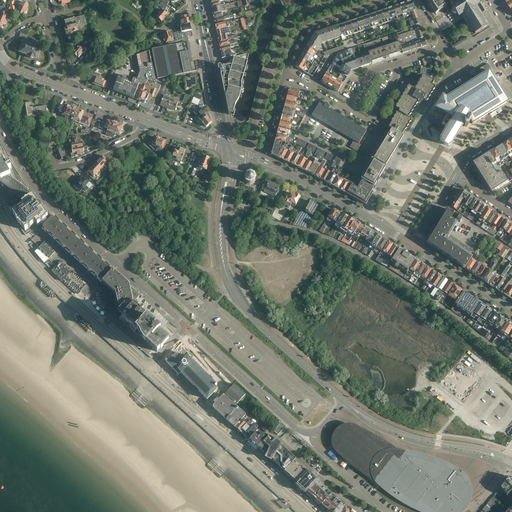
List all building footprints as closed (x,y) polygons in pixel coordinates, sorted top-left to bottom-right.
[(445,7),(441,1),(440,0),(426,0),(436,16),(441,13),(440,11),(444,8),(445,7)] [(445,7),(444,8),(447,12),(448,11),(451,12),(451,13),(452,15),(454,15),(455,16),(457,15),(458,16),(457,17),(458,17),(458,18),(459,17),(459,16),(461,19),(462,19),(463,19),(462,19),(463,20),(465,23),(465,24),(465,23),(467,27),(468,28),(468,27),(470,31),(470,32),(473,30),(475,33),(475,34),(486,26),(484,23),(487,21),(486,21),(484,17),(482,14),(487,10),(481,1),(479,0),(478,0),(442,0),(441,1),(445,7)] [(19,7),(15,8),(13,1),(8,2),(11,13),(20,10),(21,13),(24,12),(25,13),(26,13),(27,11),(28,11),(27,7),(28,6),(27,4),(26,3),(19,5),(19,7)] [(414,20),(417,19),(415,13),(411,1),(405,3),(409,15),(411,15),(412,15),(413,16),(414,20)] [(167,6),(162,2),(159,6),(163,9),(156,16),(156,17),(162,22),(167,16),(168,15),(166,14),(171,9),(167,6)] [(403,17),(409,15),(405,3),(398,5),(402,15),(402,16),(403,17)] [(227,8),(226,5),(224,5),(212,8),(213,14),(222,12),(227,11),(227,8)] [(397,19),(399,19),(398,16),(402,15),(398,5),(392,7),(397,19)] [(0,26),(7,23),(4,19),(10,16),(9,14),(11,12),(9,7),(0,11),(0,12),(2,17),(0,17),(0,26)] [(394,20),(397,19),(392,7),(386,9),(390,19),(393,18),(394,20)] [(384,24),(390,22),(390,19),(386,9),(380,11),(384,24)] [(378,26),(384,24),(380,11),(374,14),(378,26)] [(368,16),(372,28),(378,26),(374,14),(368,16)] [(187,19),(187,16),(187,15),(181,17),(181,20),(179,20),(180,26),(190,24),(190,22),(189,22),(189,18),(187,19)] [(71,34),(74,33),(73,32),(77,31),(87,28),(84,16),(64,21),(64,22),(63,23),(64,25),(65,25),(66,26),(65,26),(66,29),(64,29),(66,34),(67,35),(68,36),(70,35),(71,34)] [(225,23),(224,20),(230,18),(229,16),(214,20),(215,25),(225,23)] [(366,30),(372,28),(368,16),(362,18),(366,30)] [(360,32),(366,30),(362,18),(356,20),(360,32)] [(354,34),(360,32),(356,20),(350,22),(354,34)] [(347,36),(354,34),(350,22),(343,24),(347,36)] [(179,26),(180,29),(181,28),(181,32),(191,30),(190,24),(180,26),(179,26)] [(337,26),(341,36),(341,38),(347,36),(343,24),(337,26)] [(341,36),(337,26),(314,34),(307,47),(315,52),(321,42),(334,38),(334,39),(340,37),(339,36),(340,36),(341,36)] [(411,32),(417,49),(426,46),(419,26),(414,28),(415,31),(411,32)] [(228,34),(227,28),(216,30),(217,36),(227,34),(228,34)] [(172,38),(170,32),(163,34),(164,35),(163,35),(164,38),(165,38),(166,42),(170,41),(170,42),(172,41),(172,42),(176,41),(175,37),(173,38),(172,38)] [(396,37),(398,43),(402,54),(417,49),(411,32),(396,37)] [(185,33),(181,34),(179,34),(178,33),(174,34),(175,37),(176,41),(187,37),(185,33)] [(237,38),(236,36),(228,38),(227,34),(217,36),(218,42),(229,40),(237,38)] [(452,49),(467,39),(466,36),(451,46),(452,49)] [(176,41),(172,42),(163,45),(164,47),(152,50),(157,79),(196,71),(194,61),(190,62),(189,57),(193,57),(190,42),(188,42),(187,37),(176,41)] [(377,50),(375,44),(375,41),(365,44),(366,46),(366,47),(369,57),(372,64),(402,54),(398,43),(377,50)] [(29,44),(22,42),(21,46),(22,46),(20,52),(25,54),(25,55),(29,57),(30,58),(31,58),(32,58),(33,58),(34,59),(34,57),(36,58),(37,57),(38,55),(37,53),(39,48),(38,48),(38,47),(36,46),(35,45),(29,43),(29,44)] [(220,53),(230,51),(231,51),(230,48),(238,46),(237,44),(219,48),(220,53)] [(84,48),(81,45),(80,47),(79,46),(79,47),(78,47),(76,49),(77,49),(73,54),(73,55),(75,57),(76,57),(77,57),(78,58),(83,53),(86,56),(91,51),(88,49),(87,50),(84,48)] [(316,52),(315,52),(307,47),(303,52),(312,57),(314,54),(315,54),(316,52)] [(351,49),(340,53),(338,53),(330,66),(333,67),(339,71),(340,71),(342,72),(344,74),(347,76),(350,71),(358,69),(354,59),(353,54),(352,52),(352,50),(351,49)] [(156,84),(149,50),(135,55),(138,72),(135,81),(133,80),(132,82),(118,77),(113,91),(129,97),(129,98),(128,100),(128,102),(135,104),(137,104),(140,105),(141,106),(150,110),(151,109),(152,106),(156,98),(160,85),(156,84)] [(230,51),(220,53),(221,59),(235,56),(235,54),(231,54),(230,51)] [(312,65),(313,65),(314,63),(311,61),(313,58),(312,57),(303,52),(300,58),(309,63),(312,65)] [(228,111),(232,112),(249,54),(248,54),(242,55),(234,57),(232,63),(231,63),(219,65),(228,111)] [(369,65),(372,64),(369,57),(359,60),(358,57),(354,59),(358,69),(358,68),(369,65)] [(424,66),(432,63),(430,57),(422,59),(424,66)] [(295,67),(307,74),(310,69),(306,67),(309,63),(300,58),(295,67)] [(318,68),(315,66),(313,65),(312,65),(310,69),(307,74),(312,77),(318,68)] [(329,73),(333,67),(330,66),(321,82),(326,85),(333,75),(329,73)] [(389,124),(388,127),(401,135),(403,133),(411,120),(412,120),(412,119),(412,118),(409,116),(417,102),(419,102),(419,104),(422,103),(422,102),(423,100),(426,102),(433,89),(435,87),(432,85),(434,82),(430,79),(431,71),(420,69),(420,75),(423,75),(415,90),(402,82),(395,93),(402,97),(392,112),(395,114),(389,124)] [(505,97),(492,76),(489,71),(466,85),(464,82),(447,92),(450,96),(449,96),(446,97),(443,95),(442,96),(435,108),(447,115),(442,124),(442,123),(440,126),(446,129),(440,138),(445,141),(450,144),(452,142),(462,124),(464,127),(467,127),(470,121),(472,124),(507,102),(504,97),(505,97)] [(93,76),(91,82),(94,83),(93,84),(94,85),(97,86),(103,88),(103,87),(104,88),(105,87),(106,86),(105,84),(106,83),(103,81),(103,80),(99,78),(100,75),(94,73),(93,76)] [(332,89),(338,78),(333,75),(326,85),(332,89)] [(338,78),(332,89),(337,92),(340,88),(344,81),(338,78)] [(287,96),(299,99),(303,100),(304,97),(302,97),(303,93),(289,89),(287,96)] [(167,110),(171,99),(163,96),(160,106),(163,107),(163,108),(167,110)] [(300,103),(298,103),(299,99),(287,96),(285,102),(302,107),(303,104),(300,103)] [(171,99),(167,110),(171,111),(171,110),(175,111),(178,102),(171,99)] [(46,113),(45,106),(36,108),(33,108),(32,102),(25,103),(27,117),(34,116),(33,112),(37,112),(37,114),(46,113)] [(301,110),(302,107),(285,102),(284,108),(300,113),(301,110)] [(324,106),(319,103),(311,116),(340,133),(358,144),(366,131),(340,116),(328,109),(330,107),(325,104),(324,106)] [(67,119),(72,108),(69,107),(69,106),(66,105),(66,106),(65,106),(65,108),(61,107),(59,112),(63,113),(61,117),(67,119)] [(73,121),(77,110),(75,109),(72,107),(72,108),(67,119),(73,121)] [(282,115),(294,118),(295,114),(296,115),(299,116),(300,113),(284,108),(282,115)] [(73,121),(89,127),(92,117),(83,114),(83,113),(83,112),(80,111),(77,110),(73,121)] [(206,127),(207,127),(208,126),(209,125),(209,124),(211,122),(201,111),(198,113),(201,115),(198,118),(206,127)] [(280,121),(291,125),(292,121),(293,121),(293,122),(297,123),(298,119),(294,118),(282,115),(280,121)] [(100,123),(98,128),(107,132),(107,133),(111,135),(115,124),(111,122),(110,122),(107,121),(106,125),(100,123)] [(295,125),(291,125),(280,121),(278,128),(290,131),(291,127),(292,128),(294,128),(295,125)] [(115,124),(111,135),(114,136),(115,134),(119,136),(121,131),(122,131),(123,128),(118,126),(118,125),(115,124)] [(401,135),(388,127),(385,126),(379,136),(385,139),(373,158),(385,166),(403,136),(401,135)] [(290,136),(289,136),(290,131),(278,128),(277,134),(290,138),(294,139),(294,137),(295,135),(290,135),(290,136)] [(290,141),(290,138),(277,134),(275,141),(285,143),(288,145),(289,143),(289,141),(290,141)] [(78,139),(78,135),(72,135),(72,140),(69,140),(70,149),(82,147),(82,142),(81,142),(81,140),(79,140),(79,139),(78,139)] [(156,138),(154,138),(152,141),(154,142),(153,146),(157,148),(155,152),(164,160),(167,152),(162,150),(165,142),(160,140),(160,139),(157,138),(156,138)] [(277,158),(285,143),(275,141),(271,153),(272,155),(277,158)] [(511,153),(511,154),(511,153),(511,147),(508,141),(503,145),(509,156),(511,159),(511,153)] [(283,160),(290,148),(287,147),(288,145),(285,143),(277,158),(283,160)] [(503,159),(509,156),(503,145),(496,149),(503,159)] [(292,151),(294,147),(291,146),(290,148),(283,160),(289,163),(295,153),(292,151)] [(299,151),(301,148),(298,146),(295,153),(289,163),(295,166),(301,155),(298,154),(299,151)] [(82,147),(70,149),(72,158),(78,157),(78,155),(83,154),(83,152),(82,147)] [(180,150),(174,147),(172,150),(174,151),(172,157),(177,158),(176,160),(180,162),(183,163),(185,157),(183,156),(185,151),(184,151),(180,149),(180,150)] [(504,161),(503,159),(496,149),(491,152),(497,163),(500,166),(505,163),(504,161)] [(306,156),(305,158),(301,155),(295,166),(302,169),(308,159),(311,152),(308,150),(306,153),(307,154),(305,156),(306,156)] [(498,174),(493,166),(497,163),(491,152),(474,163),(492,192),(509,182),(503,171),(498,174)] [(314,162),(308,172),(314,176),(322,161),(324,158),(317,155),(315,158),(315,159),(314,162)] [(95,164),(101,169),(108,161),(105,159),(102,156),(95,164)] [(206,170),(210,159),(202,156),(201,160),(199,160),(198,162),(200,163),(198,166),(197,166),(196,168),(200,170),(201,167),(206,170)] [(308,172),(314,162),(315,159),(315,158),(313,157),(311,160),(308,159),(302,169),(308,172)] [(377,182),(379,180),(378,179),(386,166),(385,166),(373,158),(372,158),(362,176),(360,179),(374,187),(375,185),(376,182),(377,182)] [(6,165),(4,160),(0,161),(0,175),(9,172),(8,169),(11,168),(10,165),(10,164),(9,164),(6,165)] [(320,179),(325,169),(323,167),(325,163),(322,161),(314,176),(320,179)] [(88,172),(93,177),(101,169),(95,164),(88,172)] [(339,167),(337,170),(334,168),(333,170),(326,182),(329,184),(331,186),(337,176),(341,168),(339,167)] [(326,182),(333,170),(331,169),(329,171),(325,169),(320,179),(326,182)] [(22,197),(28,195),(30,194),(13,180),(12,179),(9,176),(10,176),(10,175),(11,175),(9,172),(0,175),(0,182),(20,198),(21,199),(21,198),(22,198),(22,197)] [(91,180),(85,174),(81,178),(80,178),(75,183),(79,186),(82,189),(83,188),(86,191),(92,185),(88,182),(91,180)] [(250,184),(252,184),(253,183),(255,182),(255,180),(255,178),(255,176),(253,175),(252,174),(250,174),(248,174),(246,175),(245,176),(245,178),(245,180),(245,182),(246,183),(248,184),(250,184)] [(335,187),(338,189),(343,180),(337,176),(331,186),(335,187)] [(345,193),(365,205),(375,187),(374,187),(360,179),(354,176),(352,179),(351,182),(350,183),(345,193)] [(347,182),(343,180),(338,189),(344,193),(345,193),(350,183),(348,182),(347,182)] [(275,196),(279,187),(268,182),(265,188),(266,189),(270,191),(274,192),(273,195),(275,196)] [(462,205),(462,204),(465,200),(468,195),(461,190),(455,200),(460,203),(462,205)] [(288,207),(287,207),(289,208),(291,204),(295,206),(300,197),(299,196),(299,195),(298,195),(297,194),(296,195),(296,194),(295,195),(294,194),(293,195),(290,193),(288,197),(287,197),(284,201),(285,202),(284,205),(288,207)] [(33,197),(31,194),(29,195),(28,195),(22,197),(22,198),(23,198),(24,202),(22,204),(24,207),(22,208),(13,214),(25,231),(34,224),(33,224),(35,222),(37,226),(40,224),(43,226),(43,227),(50,219),(48,217),(33,196),(33,197)] [(467,207),(473,198),(468,195),(465,200),(462,204),(467,207)] [(472,210),(478,201),(473,198),(467,207),(472,210)] [(462,205),(460,203),(455,200),(450,207),(457,212),(462,205)] [(475,215),(476,213),(482,204),(478,201),(472,210),(471,212),(475,215)] [(305,211),(306,212),(308,213),(312,215),(317,206),(317,205),(313,204),(313,203),(310,202),(305,211)] [(481,216),(487,207),(482,204),(476,213),(475,215),(475,216),(479,218),(481,216)] [(483,224),(485,222),(492,211),(487,207),(481,216),(479,218),(476,224),(481,227),(483,224)] [(459,222),(462,219),(448,209),(427,243),(463,266),(465,267),(472,256),(470,254),(467,252),(465,251),(462,249),(460,247),(457,245),(454,244),(452,242),(449,240),(447,239),(449,235),(458,221),(459,222)] [(336,223),(341,214),(338,212),(334,210),(333,210),(331,212),(331,211),(328,215),(329,215),(326,220),(329,222),(331,220),(336,223)] [(490,224),(491,223),(497,214),(492,211),(485,222),(487,223),(487,222),(490,224)] [(307,215),(308,213),(306,212),(304,214),(301,212),(299,213),(292,225),(292,226),(305,228),(311,219),(310,217),(307,215)] [(340,229),(348,218),(341,214),(336,223),(334,225),(340,229)] [(490,234),(496,226),(501,217),(497,214),(491,223),(494,224),(491,228),(489,226),(486,231),(490,234)] [(62,245),(73,234),(53,216),(50,219),(43,227),(42,227),(62,245)] [(496,235),(505,220),(501,217),(496,226),(490,234),(494,236),(496,235)] [(346,233),(354,221),(348,218),(340,229),(340,230),(346,233)] [(504,231),(510,223),(505,220),(496,235),(500,237),(504,231)] [(360,225),(354,221),(346,233),(344,236),(343,237),(349,241),(352,237),(360,225)] [(503,242),(507,237),(504,235),(506,232),(509,234),(511,229),(511,224),(510,223),(504,231),(500,237),(499,239),(503,242)] [(356,241),(358,238),(365,228),(360,224),(360,225),(352,237),(355,239),(354,239),(356,241)] [(364,242),(365,240),(371,231),(365,228),(358,238),(364,242)] [(370,243),(376,234),(371,231),(365,240),(370,243)] [(82,263),(93,252),(86,245),(86,244),(81,239),(80,240),(73,234),(62,245),(82,263)] [(368,247),(374,250),(382,238),(376,234),(370,243),(368,247)] [(379,254),(379,253),(387,241),(382,238),(374,250),(373,251),(379,254)] [(494,246),(497,242),(491,238),(489,243),(494,246)] [(383,260),(385,257),(393,245),(387,241),(379,253),(379,254),(375,260),(378,262),(380,259),(383,260)] [(55,252),(44,242),(39,248),(39,247),(38,249),(49,259),(55,252)] [(494,247),(500,251),(503,246),(497,242),(494,246),(494,247)] [(386,267),(390,261),(398,248),(393,244),(393,245),(385,257),(383,260),(380,264),(386,267)] [(506,255),(509,250),(503,246),(500,251),(497,255),(503,258),(506,255)] [(404,252),(398,248),(390,261),(395,265),(394,267),(396,269),(398,266),(406,272),(407,271),(415,259),(410,256),(404,251),(404,252)] [(469,272),(473,266),(477,260),(474,258),(478,252),(477,252),(479,250),(477,248),(475,252),(472,256),(465,267),(464,268),(469,272)] [(82,263),(102,281),(112,270),(93,252),(82,263)] [(408,275),(405,279),(408,281),(411,277),(411,276),(412,275),(413,275),(420,263),(421,263),(415,259),(407,271),(406,273),(408,275)] [(475,275),(483,264),(477,260),(473,266),(469,272),(475,275)] [(62,282),(65,278),(66,278),(65,277),(71,271),(60,261),(54,267),(51,271),(62,282)] [(418,278),(419,277),(426,266),(420,263),(413,275),(412,275),(418,278)] [(481,279),(491,264),(490,263),(488,266),(483,263),(483,264),(475,275),(481,279)] [(494,266),(495,265),(492,263),(491,264),(481,279),(487,283),(494,273),(491,271),(494,266)] [(419,277),(424,280),(431,270),(426,266),(419,277)] [(505,274),(509,268),(507,266),(500,277),(493,287),(498,291),(508,276),(505,274)] [(119,318),(132,304),(133,303),(129,288),(131,286),(112,270),(102,281),(105,284),(104,286),(103,287),(102,289),(102,291),(102,293),(102,294),(102,296),(102,298),(103,300),(104,301),(105,303),(106,304),(113,310),(112,311),(119,318)] [(424,292),(436,273),(431,270),(424,280),(422,284),(423,285),(420,289),(424,292)] [(495,274),(496,272),(495,271),(494,273),(487,283),(493,287),(500,277),(495,274)] [(430,295),(442,277),(436,273),(424,292),(430,295)] [(509,285),(511,281),(511,276),(511,278),(508,276),(498,291),(503,294),(509,285)] [(438,296),(448,281),(442,277),(430,295),(432,297),(434,294),(438,296)] [(445,298),(446,295),(453,285),(448,281),(438,296),(437,297),(435,299),(438,301),(442,296),(445,298)] [(454,304),(462,291),(453,285),(446,295),(452,299),(449,303),(453,305),(454,304)] [(509,298),(511,293),(511,287),(509,285),(503,294),(509,298)] [(454,304),(462,310),(471,297),(462,291),(454,304)] [(470,315),(479,302),(471,297),(462,310),(470,315)] [(476,321),(486,307),(479,302),(470,315),(470,316),(471,317),(470,318),(469,318),(466,322),(469,324),(471,320),(475,322),(476,321)] [(134,332),(147,317),(141,312),(143,310),(141,308),(139,310),(132,304),(119,318),(125,322),(126,323),(127,322),(129,325),(129,326),(134,332)] [(483,325),(492,311),(486,307),(476,321),(483,325)] [(498,315),(494,313),(495,312),(492,311),(483,325),(486,327),(488,324),(491,326),(492,325),(498,315)] [(500,330),(506,320),(498,315),(492,325),(500,330)] [(154,328),(153,327),(155,325),(147,317),(134,332),(136,334),(138,335),(140,337),(143,338),(144,340),(145,341),(158,328),(155,326),(154,328)] [(506,337),(511,327),(511,324),(506,320),(500,330),(500,331),(504,334),(503,335),(506,337)] [(159,333),(158,331),(160,330),(158,328),(145,341),(145,342),(157,352),(168,339),(160,332),(159,333)] [(503,353),(506,348),(507,347),(502,343),(499,349),(503,353)] [(511,351),(506,348),(503,353),(508,358),(511,353),(511,351)] [(215,387),(217,385),(187,356),(183,359),(177,353),(173,356),(172,356),(166,362),(178,375),(180,373),(207,400),(217,389),(215,387)] [(234,427),(245,415),(235,406),(245,395),(234,384),(225,394),(224,393),(212,407),(234,427)] [(239,432),(248,421),(249,419),(245,415),(234,427),(236,429),(236,430),(237,430),(238,431),(239,431),(239,432)] [(244,436),(253,426),(251,424),(253,422),(250,419),(248,421),(239,432),(241,433),(241,434),(242,436),(244,435),(244,436)] [(465,511),(468,507),(470,502),(470,498),(471,495),(471,492),(470,487),(469,482),(468,479),(464,474),(460,470),(456,467),(451,465),(445,461),(437,458),(427,454),(417,452),(412,451),(405,449),(399,449),(396,448),(393,445),(386,441),(381,438),(376,435),(370,432),(361,427),(356,424),(354,424),(351,423),(347,423),(343,423),(340,424),(337,426),(335,428),(334,430),(332,433),(332,435),(331,438),(331,440),(331,443),(339,432),(343,436),(348,429),(349,429),(351,426),(366,437),(384,452),(388,448),(400,457),(401,455),(401,454),(408,459),(408,458),(409,458),(410,456),(411,456),(411,455),(412,455),(412,454),(413,454),(414,454),(415,454),(415,455),(416,455),(417,456),(418,457),(418,458),(418,459),(418,460),(417,461),(419,461),(421,461),(424,462),(427,463),(430,464),(432,464),(436,466),(438,467),(441,468),(444,469),(446,466),(455,474),(457,472),(459,474),(457,476),(467,484),(456,498),(466,506),(466,505),(464,508),(462,510),(460,511),(423,511),(417,509),(414,507),(412,506),(409,505),(406,503),(401,500),(399,498),(396,497),(394,495),(391,493),(389,491),(381,485),(374,480),(334,448),(331,446),(331,447),(332,450),(333,452),(340,458),(354,470),(373,483),(378,488),(384,494),(393,500),(403,506),(414,511),(465,511)] [(248,440),(259,428),(255,424),(253,426),(244,436),(248,440)] [(331,443),(329,445),(331,446),(334,448),(374,480),(381,485),(389,491),(391,493),(394,495),(396,497),(399,498),(401,500),(406,503),(409,505),(412,506),(414,507),(417,509),(423,511),(460,511),(462,510),(464,508),(466,505),(466,506),(456,498),(467,484),(457,476),(459,474),(457,472),(455,474),(446,466),(444,469),(441,468),(438,467),(436,466),(432,464),(430,464),(427,463),(424,462),(421,461),(419,461),(417,461),(418,460),(418,459),(418,458),(418,457),(417,456),(416,455),(415,455),(415,454),(414,454),(413,454),(412,454),(412,455),(411,455),(411,456),(410,456),(409,458),(408,458),(408,459),(401,454),(401,455),(400,457),(388,448),(384,452),(366,437),(351,426),(349,429),(348,429),(343,436),(339,432),(331,443)] [(258,447),(268,436),(259,428),(248,440),(249,440),(247,442),(255,450),(257,448),(258,447)] [(284,471),(292,462),(295,459),(269,435),(268,436),(258,447),(266,454),(265,457),(269,459),(271,460),(272,459),(284,471)] [(296,466),(292,462),(284,471),(297,483),(305,475),(301,471),(302,470),(297,465),(296,466)] [(316,479),(308,472),(305,475),(297,483),(295,486),(303,493),(306,490),(313,483),(316,479)] [(509,477),(500,488),(506,496),(508,498),(511,495),(511,502),(511,503),(511,478),(511,479),(509,477)] [(321,504),(328,497),(322,491),(323,491),(319,487),(318,488),(313,483),(306,490),(321,504)] [(337,497),(331,493),(328,497),(321,504),(325,507),(327,509),(336,499),(337,497)] [(336,499),(327,509),(330,511),(333,511),(342,501),(340,500),(339,499),(338,501),(336,499)] [(341,511),(346,506),(344,505),(345,504),(342,501),(333,511),(341,511)]
